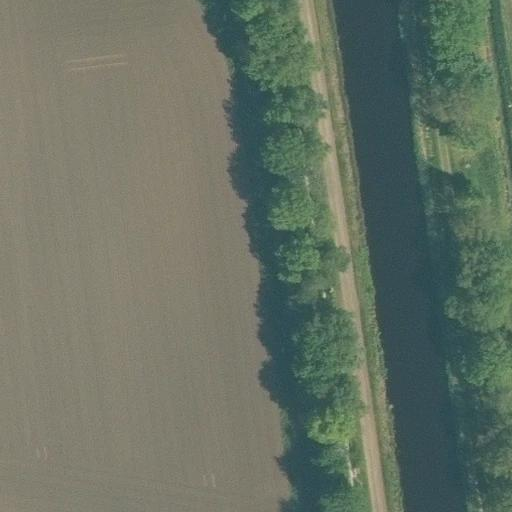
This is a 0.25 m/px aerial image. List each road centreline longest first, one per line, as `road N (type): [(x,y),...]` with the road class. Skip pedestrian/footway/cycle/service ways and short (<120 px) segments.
road 1 (track): [(294,0),(380,511)]
road 2 (track): [(497,511),(432,61),(431,0)]
